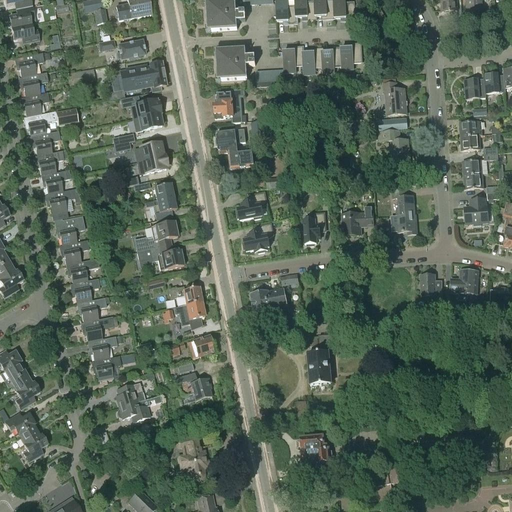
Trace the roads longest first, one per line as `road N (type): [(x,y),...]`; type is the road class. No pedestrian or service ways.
road 1 (tertiary): [(269,511),(223,277)]
road 2 (tertiary): [(223,277),(176,44)]
road 3 (residential): [(223,277),(445,254)]
road 4 (residential): [(43,299),(0,89)]
road 5 (residential): [(445,254),(431,65)]
road 6 (residential): [(8,508),(84,453),(68,391)]
road 7 (residential): [(430,46),(375,49),(355,34),(293,37)]
